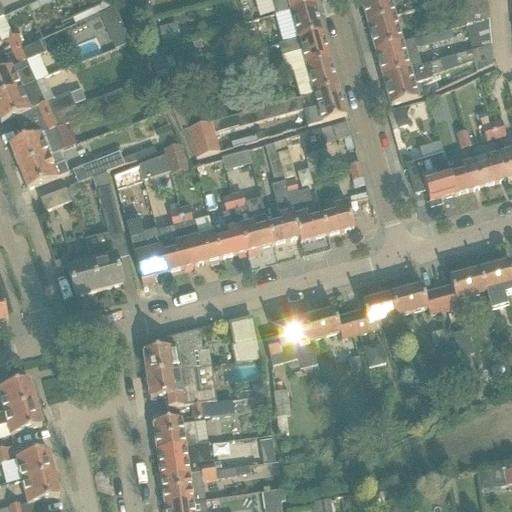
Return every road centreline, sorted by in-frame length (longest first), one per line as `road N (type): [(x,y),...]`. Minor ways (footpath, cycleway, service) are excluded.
road 1 (residential): [(111,332),(401,256)]
road 2 (residential): [(401,256),(330,0)]
road 3 (residential): [(54,347),(0,207)]
road 4 (residential): [(81,511),(69,425),(80,411),(116,402)]
